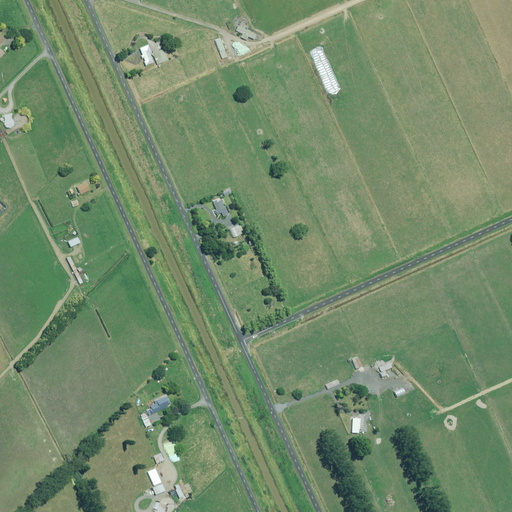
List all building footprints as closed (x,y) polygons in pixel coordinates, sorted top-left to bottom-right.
[(244,30),(237,26),(234,31),(241,34),(240,38),(246,40),(247,37),(253,40),(256,34),(245,29),(244,30)] [(226,57),(218,39),(213,41),(217,52),(218,52),(221,59),(226,57)] [(151,52),(148,45),(139,48),(142,55),(140,56),(141,58),(143,58),(144,61),(143,62),(144,65),(149,64),(153,63),(149,54),(153,57),(156,64),(167,60),(163,49),(153,53),(151,52)] [(3,115),(4,120),(4,121),(3,121),(2,123),(4,123),(4,124),(5,127),(10,128),(13,126),(14,122),(12,119),(11,114),(3,115)] [(79,194),(89,190),(86,182),(76,187),(79,193),(78,193),(77,193),(77,194),(77,195),(78,196),(79,195),(79,194)] [(226,206),(223,207),(221,203),(222,202),(221,199),(215,202),(215,201),(212,202),(215,209),(213,210),(215,215),(220,213),(222,217),(227,215),(227,214),(229,213),(226,206)] [(231,227),(235,236),(243,233),(239,224),(231,227)] [(79,242),(77,237),(67,242),(69,247),(79,242)] [(69,256),(66,258),(79,284),(82,283),(69,256)] [(361,367),(357,357),(352,360),(356,369),(361,367)] [(391,368),(389,363),(378,368),(380,373),(378,374),(380,378),(386,375),(384,371),(391,368)] [(398,377),(400,377),(402,375),(394,365),(391,368),(391,370),(392,372),(393,371),(398,377)] [(308,382),(307,378),(300,381),(304,389),(311,386),(310,382),(308,382)] [(339,384),(337,380),(325,385),(327,389),(339,384)] [(404,394),(401,388),(392,392),(395,398),(404,394)] [(168,399),(166,396),(153,401),(154,404),(149,406),(151,409),(146,411),(148,415),(167,407),(166,406),(170,404),(168,399)] [(150,425),(145,413),(140,415),(145,427),(150,425)] [(359,419),(352,418),(351,433),(358,433),(358,429),(359,429),(359,419)] [(163,460),(160,453),(153,456),(156,463),(163,460)] [(160,482),(155,469),(148,472),(153,485),(160,482)] [(164,491),(160,484),(152,488),(155,495),(164,491)] [(183,496),(178,484),(174,486),(176,489),(175,490),(179,498),(183,496)] [(162,511),(165,506),(156,502),(153,509),(156,510),(155,511),(162,511)]
